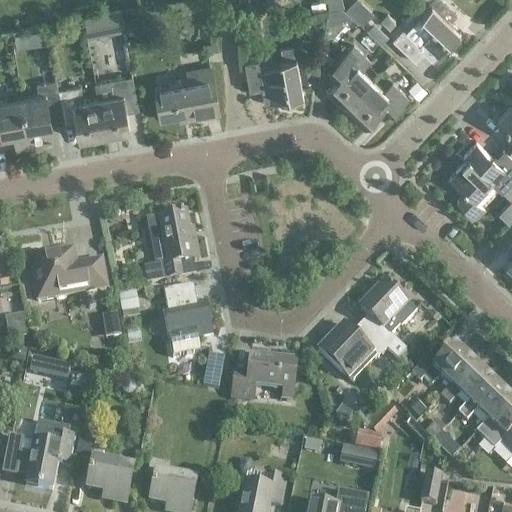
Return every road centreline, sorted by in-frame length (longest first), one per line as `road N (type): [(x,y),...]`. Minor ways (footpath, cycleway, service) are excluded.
road 1 (residential): [(397,212),(309,306),(283,322),(261,320),(236,303),(207,155)]
road 2 (residential): [(207,155),(0,194)]
road 3 (residential): [(368,184),(511,30)]
road 4 (residential): [(368,184),(322,140),(207,155)]
road 5 (residential): [(511,323),(397,212)]
